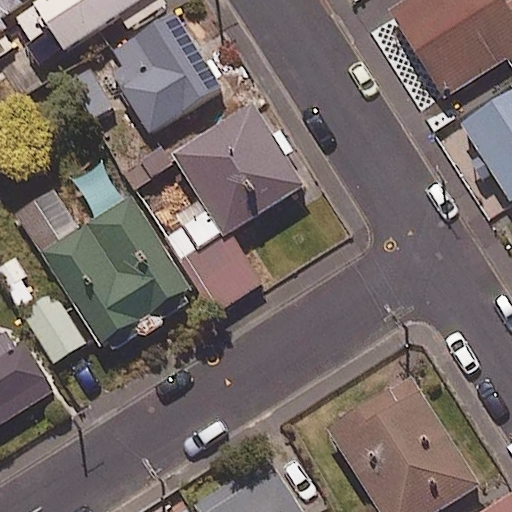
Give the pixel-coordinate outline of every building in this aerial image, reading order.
[(0,0),(0,60),(17,49),(8,35),(11,34),(0,17),(0,0)] [(53,0),(20,22),(36,46),(29,51),(44,74),(123,22),(130,33),(169,7),(164,0),(53,0)] [(511,4),(510,6),(505,0),(411,0),(389,14),(446,105),(510,64),(511,66),(511,4)] [(227,94),(177,17),(118,55),(126,69),(111,79),(153,143),(227,94)] [(114,112),(89,75),(69,88),(93,125),(114,112)] [(511,100),(464,131),(483,161),(474,167),(486,186),(494,182),(511,209),(511,208),(511,100)] [(308,195),(256,110),(174,161),(201,205),(162,229),(218,319),(266,289),(235,239),(308,195)] [(197,297),(135,200),(82,234),(55,194),(17,218),(105,355),(112,350),(117,357),(193,308),(189,302),(197,297)] [(19,262),(0,273),(0,280),(56,369),(90,347),(57,295),(38,307),(24,284),(30,280),(19,262)] [(21,328),(0,340),(0,432),(62,394),(21,328)] [(453,511),(485,493),(415,382),(329,436),(377,511),(453,511)] [(300,511),(271,466),(198,511),(300,511)] [(511,511),(511,498),(490,511),(511,511)]
